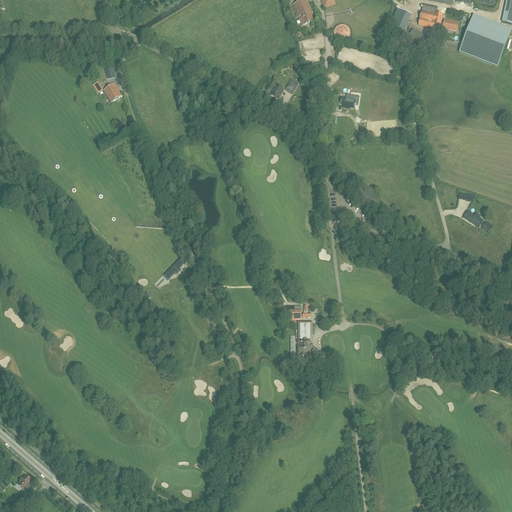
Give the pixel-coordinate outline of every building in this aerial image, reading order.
[(511,24),(511,0),(506,0),(502,22),(511,24)] [(314,21),(307,1),(293,6),(297,17),(299,17),(302,25),(314,21)] [(438,7),(423,4),(419,26),(439,30),(440,25),(443,26),(442,29),(457,32),(459,23),(444,20),(444,22),(441,21),(442,14),(436,13),(438,7)] [(473,15),(459,52),(497,67),(511,30),(473,15)] [(428,39),(413,31),(404,48),(414,53),(419,56),(422,49),(428,39)] [(412,53),(409,60),(414,63),(417,56),(412,53)] [(323,62),(299,68),(301,78),(326,72),(323,62)] [(400,67),(398,71),(411,78),(413,73),(400,67)] [(108,71),(110,79),(119,77),(116,69),(108,71)] [(308,89),(310,98),(316,97),(316,96),(315,93),(316,93),(315,91),(314,89),(315,88),(314,86),(314,84),(315,84),(317,83),(316,78),(305,81),(308,89)] [(112,103),(122,96),(114,84),(104,91),(112,103)] [(276,85),(271,95),(278,100),(284,90),(276,85)] [(344,104),(343,108),(347,109),(347,108),(354,109),(356,101),(351,101),(352,98),(341,97),(340,103),(344,104)] [(465,215),(463,218),(469,222),(470,221),(471,222),(470,222),(475,225),(479,228),(481,225),(483,226),(482,227),(488,231),(487,232),(487,233),(492,226),(491,226),(491,227),(488,225),(489,224),(486,222),(484,225),(481,224),(483,221),(479,218),(480,216),(476,213),(474,216),(471,214),(471,213),(468,211),(465,215)] [(187,262),(183,258),(164,278),(168,282),(187,262)] [(295,307),(295,308),(286,308),(286,307),(286,319),(288,319),(289,319),(289,321),(301,321),(301,312),(302,312),(302,306),(295,307)] [(304,314),(303,314),(303,318),(311,318),(311,313),(307,313),(307,311),(308,310),(308,306),(303,306),(304,311),(304,314)] [(310,339),(310,336),(312,335),(312,323),(299,323),(299,336),(302,336),(302,339),(299,339),(299,341),(298,341),(298,344),(299,344),(299,345),(298,345),(298,355),(311,355),(311,349),(312,349),(312,345),(310,345),(310,339)] [(25,489),(26,489),(29,484),(27,483),(29,480),(26,477),(24,480),(22,478),(19,482),(21,484),(19,486),(23,489),(23,488),(25,490),(25,489)]
